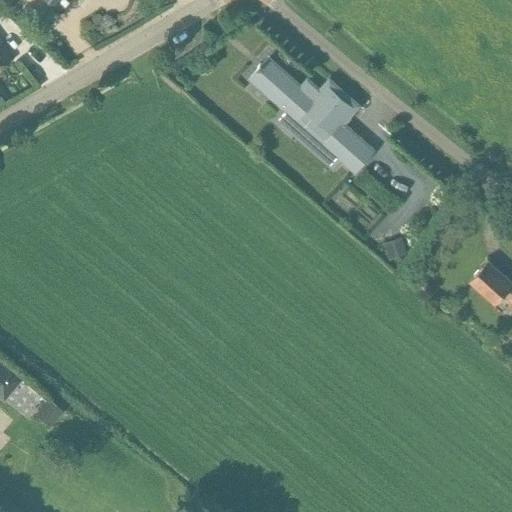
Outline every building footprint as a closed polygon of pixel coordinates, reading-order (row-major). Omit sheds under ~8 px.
[(0,40),(0,65),(12,56),(0,40)] [(331,92),(325,94),(308,80),(302,87),(268,58),(250,79),(283,108),(274,118),(334,171),(343,161),(355,171),(373,150),(343,124),(355,110),(336,93),(331,92)] [(390,256),(405,249),(399,236),(384,243),(390,256)] [(503,295),(511,303),(511,281),(488,260),(470,280),(495,303),(503,295)] [(0,360),(0,398),(4,402),(23,379),(0,360)] [(48,425),(61,411),(49,399),(35,413),(48,425)] [(0,436),(8,433),(11,415),(0,405),(0,436)]
